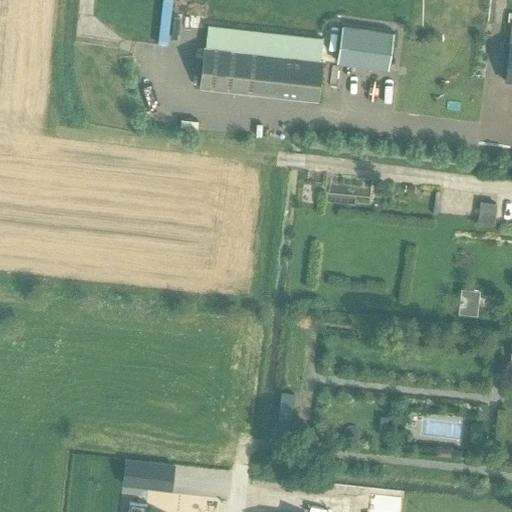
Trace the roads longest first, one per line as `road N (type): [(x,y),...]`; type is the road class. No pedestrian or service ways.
road 1 (unknown): [(511,478),(256,445),(243,458),(241,485),(218,485),(215,511)]
road 2 (track): [(277,158),(482,183)]
